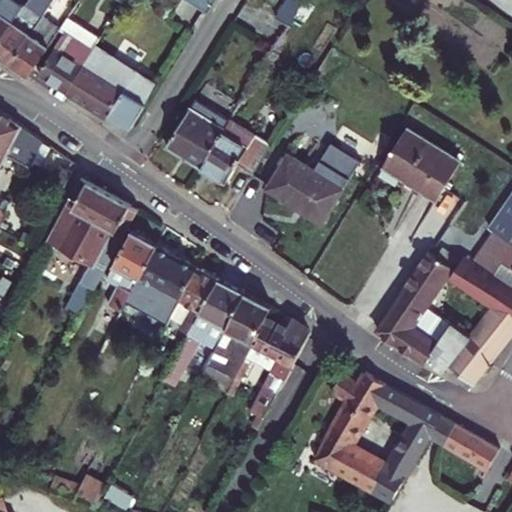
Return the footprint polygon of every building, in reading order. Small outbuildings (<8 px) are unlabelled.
[(0,39),(27,3),(22,0),(1,0),(0,2),(0,39)] [(28,0),(27,3),(0,39),(0,53),(11,61),(44,15),(49,8),(54,0),(28,0)] [(69,0),(54,0),(49,8),(59,14),(69,0)] [(210,0),(186,0),(204,11),(210,0)] [(289,25),(303,0),(286,0),(276,17),(289,25)] [(56,24),(44,15),(11,61),(30,74),(51,45),(44,40),(56,24)] [(68,91),(99,44),(103,38),(69,18),(63,28),(67,30),(40,73),(68,91)] [(62,28),(56,24),(44,40),(51,45),(62,28)] [(83,101),(114,54),(99,44),(68,91),(83,101)] [(138,69),(114,54),(83,101),(108,117),(111,112),(138,69)] [(111,112),(132,126),(159,82),(139,68),(138,69),(111,112)] [(191,106),(225,128),(231,119),(196,97),(191,106)] [(0,148),(6,152),(28,164),(31,161),(46,139),(0,105),(0,148)] [(201,167),(225,128),(191,106),(166,146),(201,167)] [(231,119),(225,128),(201,167),(228,184),(240,164),(254,173),(272,144),(258,135),(250,147),(228,133),(235,122),(231,119)] [(258,135),(235,122),(228,133),(250,147),(258,135)] [(441,204),(467,167),(415,130),(389,167),(441,204)] [(46,139),(31,161),(38,167),(54,144),(46,139)] [(348,190),(293,157),(273,191),(328,223),(348,190)] [(60,163),(52,178),(64,185),(72,169),(60,163)] [(83,176),(58,222),(49,241),(92,264),(63,315),(77,323),(140,207),(83,176)] [(511,237),(511,191),(488,226),(509,242),(511,237)] [(32,223),(24,237),(35,242),(42,229),(32,223)] [(120,313),(158,244),(135,232),(108,278),(121,286),(103,319),(113,325),(120,313)] [(179,299),(199,265),(158,244),(120,313),(159,335),(179,299)] [(474,245),(467,256),(481,266),(489,255),(475,245),(474,245)] [(426,307),(439,316),(462,284),(467,286),(481,266),(467,256),(459,268),(432,251),(403,292),(426,307)] [(489,255),(481,266),(489,271),(497,260),(489,255)] [(497,260),(489,271),(496,276),(497,275),(504,264),(497,260)] [(484,298),(495,306),(511,317),(511,269),(504,264),(497,275),(499,276),(484,298)] [(179,327),(189,332),(221,276),(199,265),(179,299),(191,306),(179,327)] [(481,266),(467,286),(474,291),(489,271),(481,266)] [(499,276),(497,275),(496,276),(489,271),(474,291),(484,298),(499,276)] [(213,318),(226,325),(245,290),(221,276),(189,332),(201,340),(213,318)] [(253,342),(265,320),(272,307),(245,290),(226,325),(206,361),(219,368),(238,334),(253,342)] [(403,292),(378,329),(410,353),(428,365),(431,360),(447,371),(450,366),(476,383),(498,353),(472,337),(468,342),(451,331),(442,343),(412,328),(426,307),(403,292)] [(472,337),(498,353),(511,335),(511,317),(495,306),(472,337)] [(265,320),(253,342),(248,351),(273,364),(267,374),(274,379),(264,396),(271,400),(280,382),(282,383),(309,334),(291,320),(286,329),(265,320)] [(405,476),(386,464),(354,444),(356,441),(352,438),(379,396),(415,418),(393,452),(413,463),(431,435),(455,449),(486,467),(498,446),(386,384),(366,370),(359,381),(344,371),(333,389),(348,399),(314,453),(390,500),(405,476)] [(386,464),(405,476),(413,463),(393,452),(386,464)] [(49,481),(73,490),(79,481),(53,472),(49,481)]
